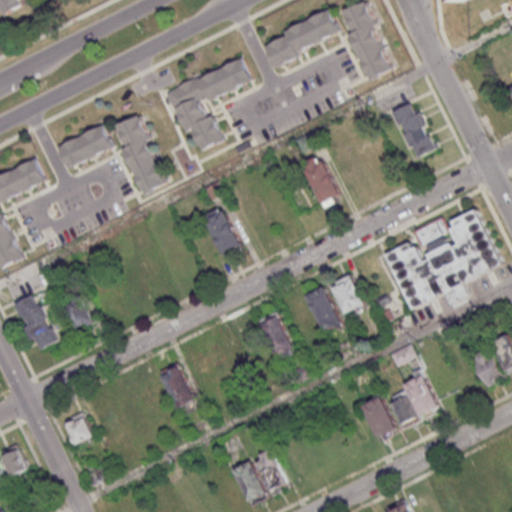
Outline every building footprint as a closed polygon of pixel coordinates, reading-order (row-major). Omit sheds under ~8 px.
[(27,5),(24,0),(0,0),(6,14),(27,5)] [(371,79),(396,70),(370,0),(368,0),(345,9),(371,79)] [(277,64),(346,34),(335,9),(266,38),(277,64)] [(256,81),(247,57),(169,89),(187,134),(197,130),(205,149),(228,140),(217,113),(213,115),(208,101),(256,81)] [(396,110),(418,159),(441,148),(419,100),(396,110)] [(147,193),(171,182),(142,114),(117,125),(147,193)] [(72,168),(118,147),(107,124),(61,144),(72,168)] [(345,199),(324,154),(306,162),(327,207),(345,199)] [(0,190),(5,201),(50,181),(40,158),(0,175),(0,190)] [(227,254),(246,245),(226,205),(207,215),(227,254)] [(506,265),(483,208),(452,220),(457,232),(452,234),(445,218),(417,229),(424,246),(427,245),(431,254),(427,256),(420,240),(391,253),(414,309),(450,294),(454,304),(476,295),(470,280),(506,265)] [(6,209),(0,212),(0,261),(3,268),(25,259),(6,209)] [(336,281),(347,312),(367,306),(357,275),(336,281)] [(346,324),(329,285),(310,293),(327,332),(346,324)] [(40,351),(61,341),(40,293),(19,302),(40,351)] [(97,320),(83,296),(67,305),(81,329),(97,320)] [(300,353),(281,310),(263,319),(282,361),(300,353)] [(271,359),(253,324),(235,333),(253,368),(271,359)] [(395,352),(401,364),(418,357),(412,345),(395,352)] [(490,386),(508,377),(494,347),(475,355),(490,386)] [(199,401),(183,363),(165,372),(181,408),(199,401)] [(408,383),(425,418),(444,408),(426,373),(408,383)] [(168,399),(158,375),(138,383),(149,408),(168,399)] [(392,397),(406,427),(421,420),(407,390),(392,397)] [(364,405),(382,441),(402,431),(384,395),(364,405)] [(97,438),(89,412),(69,418),(77,444),(97,438)] [(15,476),(31,468),(20,443),(4,450),(15,476)] [(292,484),(276,448),(257,456),(273,492),(292,484)] [(0,491),(12,487),(2,458),(0,458),(0,491)] [(236,469),(255,505),(273,496),(254,460),(236,469)] [(111,478),(105,465),(87,473),(93,486),(111,478)] [(390,511),(415,511),(408,498),(388,508),(390,511)]
